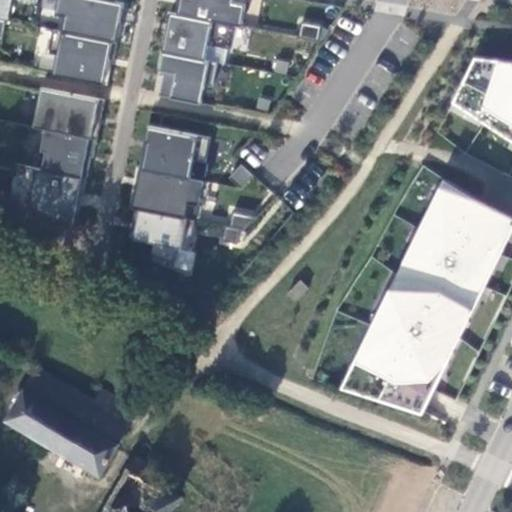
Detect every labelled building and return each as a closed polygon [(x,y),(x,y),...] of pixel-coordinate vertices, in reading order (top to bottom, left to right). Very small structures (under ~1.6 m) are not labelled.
[(0,0),(0,18),(6,20),(10,0),(0,0)] [(117,1),(111,0),(58,0),(56,14),(66,16),(63,31),(117,42),(125,3),(117,1)] [(181,0),(178,13),(242,26),(247,4),(234,1),(234,0),(181,0)] [(113,59),(117,42),(63,31),(53,29),(49,54),(59,56),(55,75),(104,84),(109,58),(113,59)] [(214,86),(219,62),(163,52),(159,75),(162,76),(159,95),(202,103),(205,84),(214,86)] [(451,99),(511,139),(511,58),(473,56),(451,99)] [(108,85),(113,59),(109,58),(104,84),(108,85)] [(45,129),(98,139),(100,125),(95,124),(97,117),(102,118),(105,100),(42,87),(34,126),(45,129)] [(207,162),(212,138),(148,126),(146,142),(148,142),(144,169),(190,178),(194,159),(207,162)] [(82,177),(87,178),(92,156),(94,157),(98,139),(45,129),(41,150),(46,151),(42,169),(82,177)] [(244,188),(253,174),(237,164),(228,178),(244,188)] [(73,223),(82,177),(42,169),(26,166),(22,186),(32,190),(29,206),(59,220),(73,223)] [(190,178),(144,169),(140,169),(133,209),(139,210),(187,218),(189,203),(200,205),(204,180),(190,178)] [(511,215),(437,180),(338,383),(421,410),(427,399),(511,218),(511,215)] [(251,219),(259,221),(260,214),(231,209),(230,221),(198,215),(195,236),(247,245),(251,219)] [(187,218),(139,210),(134,240),(153,243),(152,252),(175,263),(178,248),(190,250),(195,220),(187,218)] [(296,310),(286,302),(280,310),(289,321),(296,310)] [(269,349),(285,366),(298,354),(281,336),(269,349)] [(96,473),(135,412),(99,390),(89,404),(51,383),(32,373),(4,420),(96,473)] [(102,509),(100,511),(166,511),(175,496),(150,484),(147,483),(135,476),(140,466),(129,459),(102,509)] [(135,476),(147,483),(152,472),(140,466),(135,476)]
